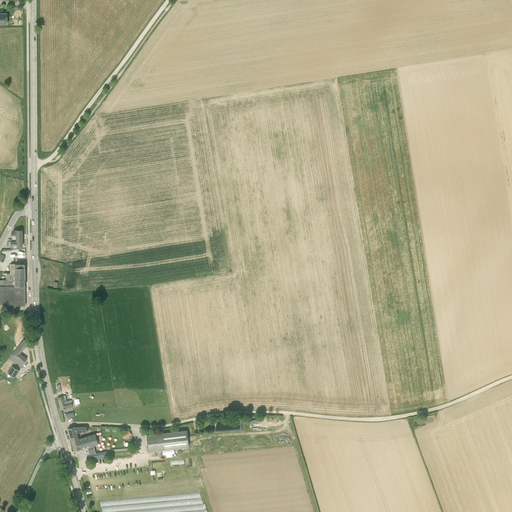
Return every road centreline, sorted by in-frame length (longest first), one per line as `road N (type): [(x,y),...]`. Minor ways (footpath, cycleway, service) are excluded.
road 1 (track): [(511,377),(395,417),(244,412),(165,426),(58,426)]
road 2 (secondary): [(63,442),(39,343),(34,209)]
road 3 (track): [(168,0),(47,160)]
road 4 (secondary): [(33,163),(32,0)]
